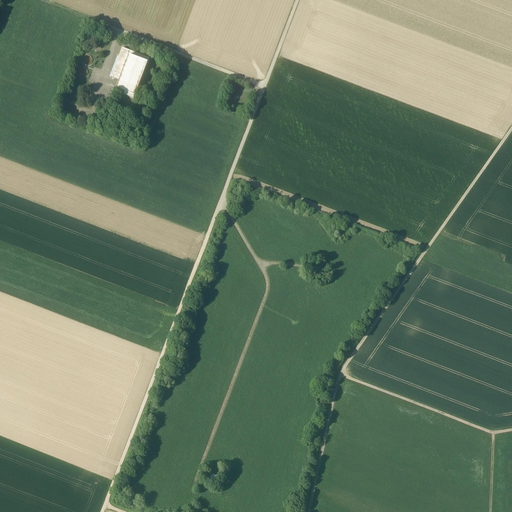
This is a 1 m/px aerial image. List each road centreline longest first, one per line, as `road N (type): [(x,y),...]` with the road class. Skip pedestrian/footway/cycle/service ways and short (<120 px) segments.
road 1 (track): [(263,85),(101,511)]
road 2 (track): [(511,127),(344,367),(309,511)]
road 3 (track): [(511,431),(494,434),(341,375)]
